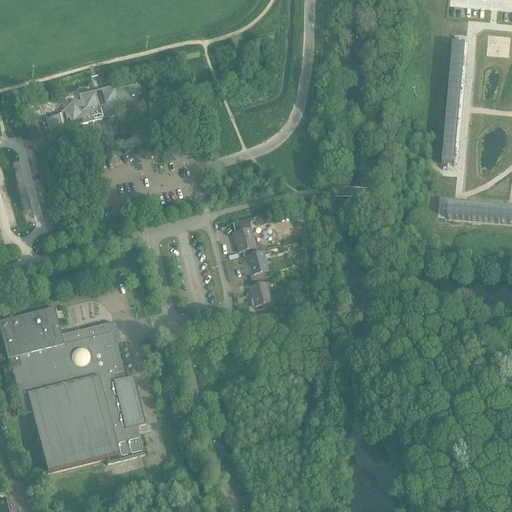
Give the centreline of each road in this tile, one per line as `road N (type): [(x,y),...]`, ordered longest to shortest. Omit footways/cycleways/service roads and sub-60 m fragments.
road 1 (unclassified): [(207,219),(194,169),(273,145),(293,122),(305,82),(310,0)]
road 2 (unclassified): [(0,270),(151,234)]
